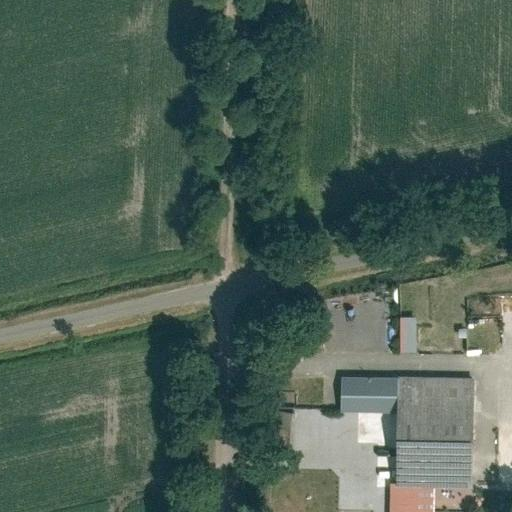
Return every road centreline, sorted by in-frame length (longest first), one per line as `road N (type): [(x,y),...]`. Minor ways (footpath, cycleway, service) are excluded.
road 1 (residential): [(511,227),(0,334)]
road 2 (track): [(221,287),(232,0)]
